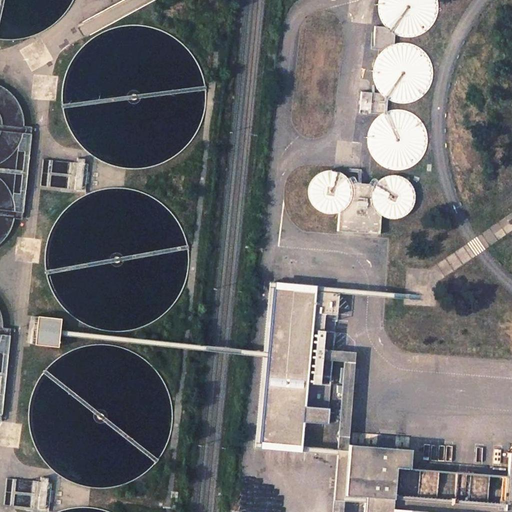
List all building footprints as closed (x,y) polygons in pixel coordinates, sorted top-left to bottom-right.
[(0,0),(0,39),(3,39),(26,35),(47,23),(62,5),(64,0),(0,0)] [(436,0),(379,0),(379,9),(381,18),(387,27),(395,32),(404,35),(414,34),(423,31),(430,24),(436,16),(438,7),(436,0)] [(211,90),(204,66),(191,46),(171,32),(148,25),(124,25),(101,34),(83,49),(70,70),(65,93),(68,118),(79,140),(96,157),(117,167),(141,170),(164,165),(184,153),(200,136),(209,114),(211,90)] [(428,63),(424,54),(417,47),(408,43),(399,41),(389,43),(380,48),(374,56),(370,65),(370,75),(373,84),(379,92),(388,98),(396,101),(405,100),(414,97),(422,90),(427,82),(429,73),(428,63)] [(6,88),(0,85),(0,243),(3,241),(11,229),(15,216),(22,216),(30,129),(25,128),(23,113),(17,99),(6,88)] [(386,109),(388,98),(379,92),(360,91),(358,112),(377,114),(382,110),(386,109)] [(426,130),(421,121),(415,114),(406,109),(396,108),(386,110),(378,115),(372,122),(368,131),(367,141),(370,151),(376,159),(384,164),(393,167),(403,167),(412,163),(419,157),(424,149),(427,139),(426,130)] [(353,182),(349,176),(343,171),(336,168),(329,167),(322,169),(315,173),(311,179),(309,187),(309,194),(311,201),(316,207),(323,211),(330,213),(337,212),(344,209),(349,203),(353,197),(354,190),(353,182)] [(415,190),(412,183),(407,178),(401,175),(394,174),(387,176),(381,179),(376,184),(374,191),(373,198),(375,205),(379,211),(385,214),(392,216),(399,216),(405,213),(410,209),(414,203),(415,197),(415,190)] [(337,212),(330,213),(340,213),(338,229),(380,233),(381,216),(392,216),(385,214),(379,211),(375,205),(373,198),(374,191),(376,184),(369,182),(356,181),(353,182),(354,190),(353,197),(349,203),(344,209),(337,212)] [(193,254),(187,230),(173,210),(154,196),(130,189),(106,189),(84,198),(65,213),(52,234),(47,258),(50,282),(61,304),(78,321),(99,331),(123,334),(146,329),(167,317),(182,300),(191,278),(193,254)] [(311,285),(272,282),(260,449),(298,451),(311,285)] [(0,417),(1,417),(9,330),(4,329),(2,314),(0,308),(0,417)] [(32,315),(31,344),(55,345),(57,317),(32,315)] [(179,409),(173,385),(159,365),(139,351),(116,343),(92,344),(69,353),(51,368),(38,389),(33,412),(36,436),(47,459),(64,476),(85,486),(109,489),(132,484),(152,472),(168,454),(177,432),(179,409)] [(407,450),(341,444),(338,496),(345,496),(343,508),(355,509),(355,511),(511,511),(511,452),(508,452),(503,507),(405,499),(407,450)]
